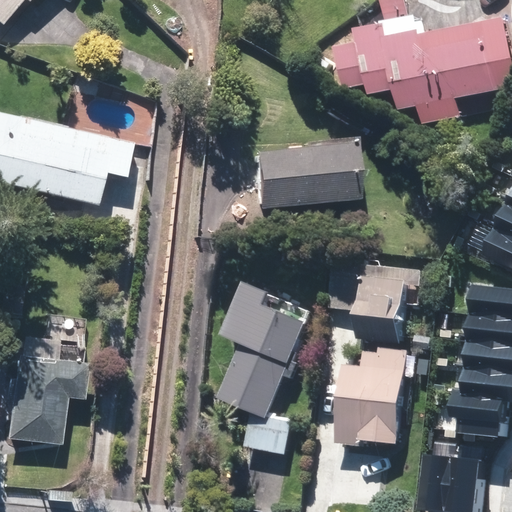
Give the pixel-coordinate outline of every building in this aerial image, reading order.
[(0,0),(0,26),(19,4),(21,6),(26,0),(0,0)] [(399,98),(403,117),(506,95),(496,47),(428,61),(424,41),(395,47),(393,34),(363,40),(366,53),(344,58),(351,96),(374,91),(376,103),(399,98)] [(0,123),(0,190),(92,211),(99,178),(119,182),(126,150),(0,123)] [(250,159),(254,212),(351,204),(347,151),(250,159)] [(511,231),(511,204),(502,227),(511,231)] [(511,269),(511,231),(502,227),(487,258),(511,269)] [(363,307),(360,342),(402,345),(407,285),(421,286),(422,275),(368,270),(365,308),(363,307)] [(511,290),(472,286),(470,315),(511,318),(511,290)] [(224,403),(269,422),(309,326),(268,309),(272,299),(249,290),(227,342),(246,350),(224,403)] [(511,318),(470,315),(468,339),(511,344),(511,318)] [(511,344),(468,339),(465,367),(511,372),(511,344)] [(365,371),(346,369),(338,445),(366,448),(367,444),(397,447),(407,356),(384,353),(383,358),(367,356),(365,371)] [(81,368),(11,362),(4,443),(56,448),(60,401),(78,403),(81,368)] [(511,372),(465,367),(462,395),(508,399),(511,399),(511,372)] [(462,395),(450,393),(448,418),(506,424),(508,399),(462,395)] [(270,429),(253,426),(249,450),(288,457),(294,421),(272,417),(270,429)] [(443,511),(444,511),(450,456),(423,454),(418,509),(443,511)] [(471,511),(476,459),(450,456),(444,511),(471,511)]
